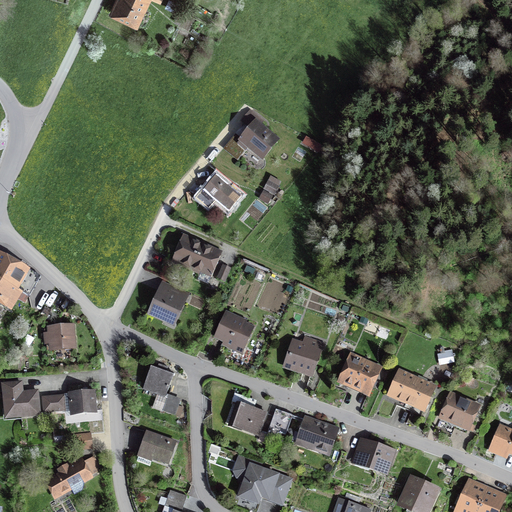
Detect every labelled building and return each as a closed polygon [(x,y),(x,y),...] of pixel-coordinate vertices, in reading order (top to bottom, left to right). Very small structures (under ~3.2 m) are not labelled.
[(114,0),(108,13),(136,26),(147,0),(114,0)] [(277,140),(253,121),(247,129),(236,143),(260,162),(277,140)] [(322,145),(306,137),(301,145),(318,153),(322,145)] [(242,197),(216,176),(197,200),(209,209),(213,203),(228,215),(242,197)] [(282,182),(271,178),(265,189),(276,194),(282,182)] [(189,270),(200,245),(182,238),(172,263),(189,270)] [(200,245),(189,270),(209,279),(220,254),(200,245)] [(43,276),(0,252),(0,303),(14,311),(24,292),(32,296),(43,276)] [(231,269),(221,264),(214,279),(224,284),(231,269)] [(191,293),(165,281),(150,314),(176,326),(191,293)] [(249,321),(229,312),(217,339),(226,343),(224,347),(243,355),(256,327),(248,323),(249,321)] [(75,349),(73,324),(46,326),(46,332),(42,332),(43,344),(48,343),(48,351),(75,349)] [(313,378),(325,343),(307,337),(305,344),(295,340),(285,369),(313,378)] [(453,350),(444,352),(446,365),(456,363),(453,350)] [(375,397),(388,368),(356,354),(343,384),(375,397)] [(168,402),(158,398),(155,407),(165,410),(182,416),(185,407),(180,406),(183,398),(168,393),(175,374),(153,366),(145,389),(167,397),(169,397),(168,402)] [(405,405),(417,378),(400,370),(387,397),(405,405)] [(417,378),(405,405),(424,414),(437,387),(417,378)] [(22,382),(2,384),(5,419),(40,416),(38,390),(23,392),(22,382)] [(97,413),(95,391),(68,393),(70,416),(97,413)] [(475,394),(472,402),(471,404),(459,399),(460,397),(449,393),(438,420),(469,433),(481,406),(486,408),(489,400),(475,394)] [(50,396),(51,412),(65,411),(64,395),(50,396)] [(51,412),(50,396),(42,397),(44,413),(51,412)] [(259,436),(267,411),(235,401),(227,426),(259,436)] [(274,411),(265,436),(279,441),(281,435),(286,437),(293,417),(274,411)] [(338,458),(347,430),(314,419),(304,446),(338,458)] [(511,429),(509,428),(498,454),(511,460),(511,429)] [(176,467),(185,444),(156,433),(146,459),(160,464),(161,462),(176,467)] [(90,435),(76,436),(77,449),(91,448),(90,435)] [(399,452),(363,439),(354,464),(390,477),(399,452)] [(81,457),(64,467),(59,470),(61,474),(47,482),(56,497),(71,489),(74,495),(85,488),(81,481),(100,470),(93,459),(84,464),(81,457)] [(292,508),(300,481),(269,471),(270,467),(248,460),(244,475),(247,481),(253,483),(247,501),(268,508),(270,501),(292,508)] [(431,511),(441,491),(411,477),(397,507),(407,511),(431,511)] [(477,511),(488,488),(471,480),(456,511),(477,511)] [(488,488),(477,511),(501,511),(508,497),(488,488)] [(179,511),(185,496),(171,491),(163,511),(179,511)] [(371,511),(373,510),(341,499),(336,511),(371,511)]
